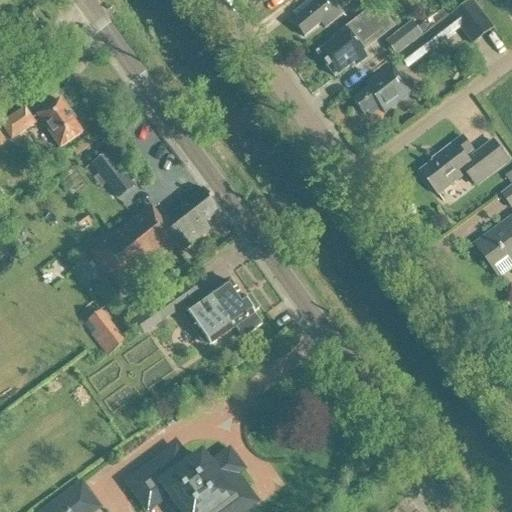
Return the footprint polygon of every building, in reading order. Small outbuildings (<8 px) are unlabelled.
[(312,0),(293,16),(297,21),(292,24),(303,38),(320,25),(323,29),(341,15),(339,12),(353,0),(312,0)] [(470,3),(422,39),(431,50),(458,29),(471,47),(492,31),(470,3)] [(364,15),(346,29),(345,28),(330,39),(333,42),(317,55),(334,78),(351,66),(353,68),(365,59),(357,48),(378,34),(364,15)] [(396,59),(423,38),(411,23),(384,44),(396,59)] [(384,114),(411,94),(390,66),(365,85),(368,90),(352,102),(363,116),(367,114),(369,117),(380,109),(384,114)] [(11,142),(40,122),(59,150),(82,135),(59,101),(53,106),(30,121),(23,111),(0,126),(11,142)] [(508,163),(493,143),(467,163),(464,159),(472,153),(462,139),(439,155),(442,159),(422,174),(439,196),(467,175),(476,187),(508,163)] [(107,156),(90,169),(104,187),(121,174),(107,156)] [(511,211),(511,189),(501,198),(511,211)] [(219,212),(203,191),(162,222),(151,208),(88,255),(119,295),(185,245),(186,247),(210,230),(205,223),(219,212)] [(511,220),(477,247),(500,278),(511,269),(511,220)] [(19,229),(14,222),(8,227),(13,233),(19,229)] [(241,299),(229,282),(185,312),(209,348),(235,330),(243,340),(263,326),(254,313),(258,311),(249,298),(246,300),(244,297),(241,299)] [(190,284),(151,311),(160,325),(199,298),(190,284)] [(82,327),(107,358),(125,343),(100,312),(82,327)] [(185,469),(173,453),(129,486),(147,510),(167,495),(180,511),(242,511),(253,504),(232,476),(239,471),(228,455),(208,470),(200,458),(185,469)] [(93,511),(97,510),(80,487),(46,511),(93,511)]
